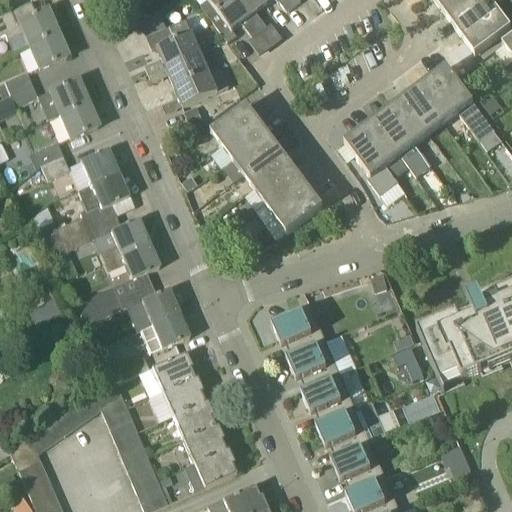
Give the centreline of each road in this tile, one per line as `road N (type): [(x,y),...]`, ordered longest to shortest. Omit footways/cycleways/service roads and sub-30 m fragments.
road 1 (residential): [(214,302),(83,0)]
road 2 (residential): [(307,511),(214,302)]
road 3 (residential): [(310,131),(298,129),(271,87),(272,70),(365,0)]
road 4 (residential): [(389,0),(415,34),(414,52),(323,123)]
road 5 (residential): [(214,302),(376,254)]
road 6 (residential): [(376,254),(511,212)]
road 7 (residential): [(376,254),(310,131)]
